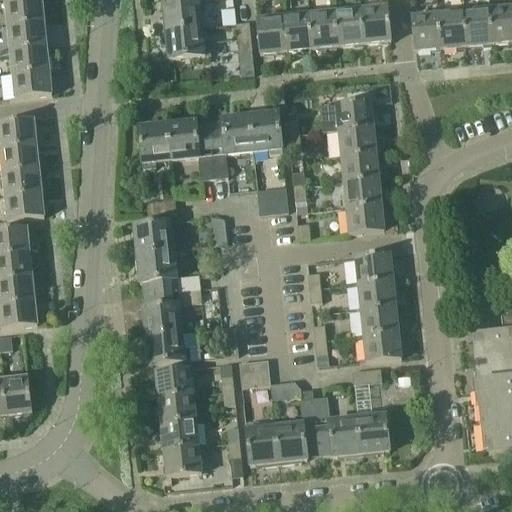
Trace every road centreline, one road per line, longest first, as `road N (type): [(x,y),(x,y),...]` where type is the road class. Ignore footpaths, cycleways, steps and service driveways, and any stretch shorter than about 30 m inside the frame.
road 1 (residential): [(62,456),(81,399),(104,0)]
road 2 (residential): [(511,144),(443,172),(424,197),(450,489)]
road 3 (residential): [(450,489),(214,511)]
